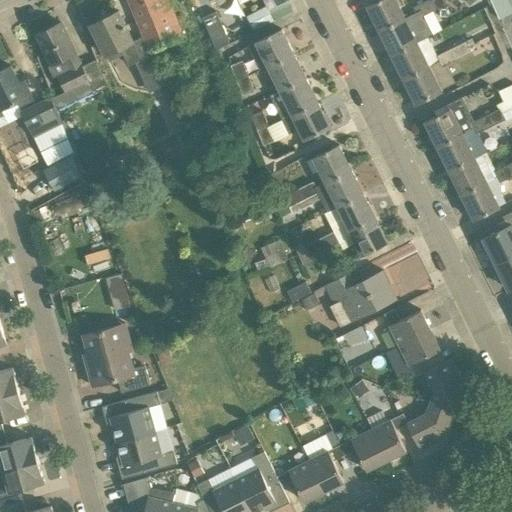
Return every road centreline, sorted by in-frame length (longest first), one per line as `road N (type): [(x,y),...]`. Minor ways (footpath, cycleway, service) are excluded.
road 1 (residential): [(511,387),(314,0)]
road 2 (residential): [(93,511),(0,186)]
